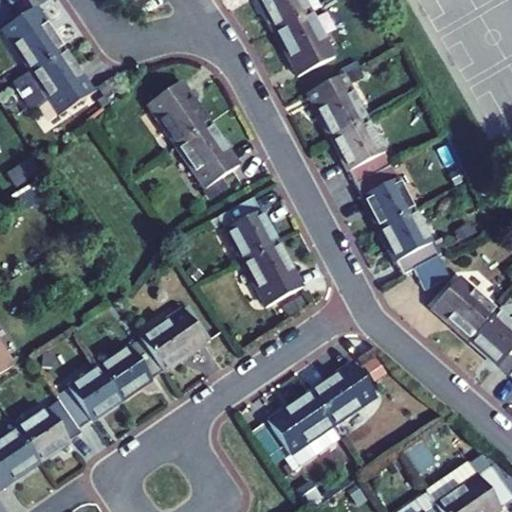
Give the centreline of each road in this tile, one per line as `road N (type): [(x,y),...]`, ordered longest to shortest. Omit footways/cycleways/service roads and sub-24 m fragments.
road 1 (residential): [(362,302),(210,23)]
road 2 (residential): [(362,302),(178,428)]
road 3 (residential): [(511,441),(384,332),(362,302)]
road 4 (residential): [(178,428),(109,475),(134,511)]
